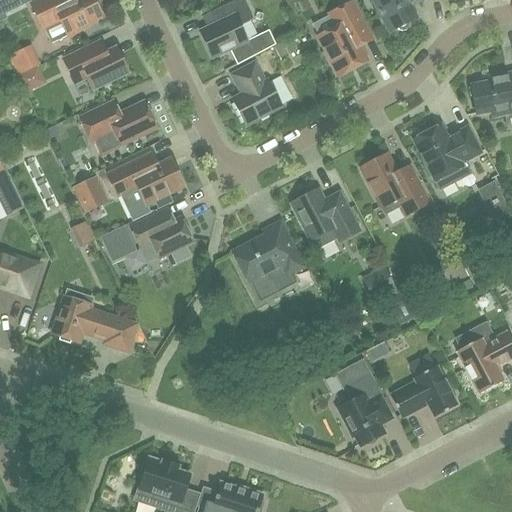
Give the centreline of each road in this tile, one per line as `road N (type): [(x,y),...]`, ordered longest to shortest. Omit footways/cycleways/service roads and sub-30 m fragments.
road 1 (residential): [(511,16),(466,28),(403,92),(247,170),(217,156),(140,0)]
road 2 (residential): [(360,501),(341,482),(0,371)]
road 3 (residential): [(360,501),(511,427)]
